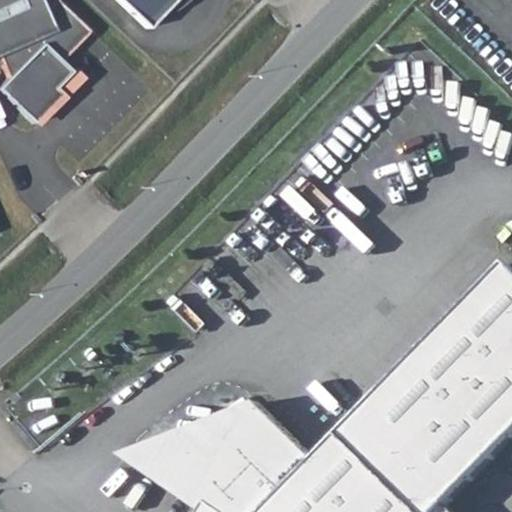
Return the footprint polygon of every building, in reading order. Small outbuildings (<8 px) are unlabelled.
[(36,0),(0,0),(0,68),(4,78),(0,82),(0,94),(30,123),(58,93),(52,87),(68,71),(57,62),(86,31),(53,0),(50,0),(41,10),(36,0)] [(115,0),(144,28),(166,5),(170,9),(176,6),(179,3),(182,1),(182,0),(115,0)] [(78,81),(68,71),(52,87),(58,93),(62,97),(78,81)] [(511,442),(511,267),(509,265),(320,463),(260,406),(204,502),(211,508),(208,511),(455,511),(450,507),(511,442)] [(200,511),(208,511),(211,508),(204,502),(260,406),(126,461),(200,511)]
